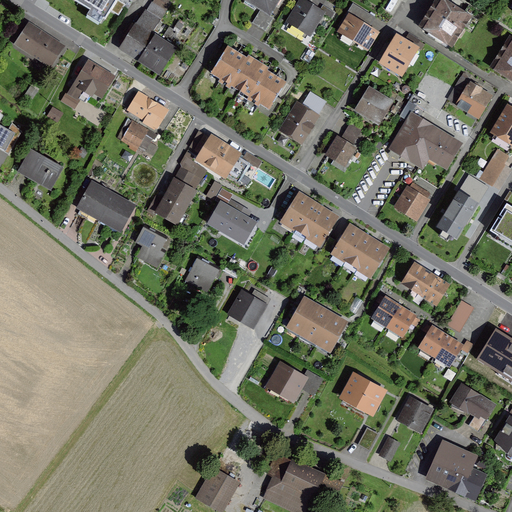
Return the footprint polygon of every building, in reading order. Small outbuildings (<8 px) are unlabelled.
[(37,0),(83,27),(99,0),(37,0)] [(159,73),(175,48),(152,34),(172,4),(165,0),(152,0),(121,49),(159,73)] [(277,0),(244,0),(243,2),(268,16),(277,0)] [(324,12),(303,0),(298,0),(285,23),(310,37),(324,12)] [(450,50),(469,19),(438,0),(433,0),(416,29),(450,50)] [(380,33),(347,14),(336,34),(368,53),(380,33)] [(28,24),(14,46),(51,70),(65,48),(28,24)] [(415,54),(420,45),(404,35),(399,44),(415,54)] [(511,84),(511,41),(508,39),(488,69),(511,84)] [(401,77),(415,54),(393,41),(379,65),(401,77)] [(236,54),(226,48),(208,78),(218,83),(236,54)] [(245,60),(236,54),(218,83),(228,89),(245,60)] [(255,65),(245,60),(228,89),(237,95),(255,65)] [(100,104),(115,79),(87,62),(66,96),(85,108),(91,98),(100,104)] [(265,71),(255,65),(237,95),(247,101),(265,71)] [(274,77),(265,71),(247,101),(257,106),(274,77)] [(284,83),(274,77),(257,106),(266,112),(284,83)] [(477,122),(492,96),(469,83),(454,109),(477,122)] [(393,102),(368,88),(352,113),(378,128),(393,102)] [(157,131),(169,110),(139,93),(127,114),(157,131)] [(301,146),(319,116),(296,102),(278,132),(301,146)] [(53,107),(50,117),(61,120),(63,111),(53,107)] [(511,148),(511,110),(505,107),(489,134),(511,148)] [(462,144),(409,112),(385,151),(421,172),(428,161),(445,172),(462,144)] [(0,144),(17,153),(29,129),(0,115),(0,144)] [(123,142),(147,152),(155,134),(130,124),(123,142)] [(345,142),(362,142),(362,127),(344,127),(345,142)] [(226,182),(241,156),(209,138),(197,159),(195,163),(207,171),(226,182)] [(355,151),(336,139),(324,157),(343,170),(355,151)] [(493,187),(510,157),(496,149),(484,172),(476,167),(472,175),(493,187)] [(197,159),(185,151),(178,163),(183,167),(176,177),(197,190),(207,171),(195,163),(197,159)] [(247,151),(231,177),(245,185),(261,160),(247,151)] [(50,192),(62,169),(28,152),(16,174),(50,192)] [(176,177),(153,214),(174,227),(197,190),(176,177)] [(113,195),(91,183),(76,212),(97,224),(113,195)] [(215,184),(208,194),(215,199),(222,188),(215,184)] [(431,201),(408,187),(394,210),(417,224),(431,201)] [(222,188),(217,200),(228,206),(233,194),(222,188)] [(311,202),(298,194),(278,225),(292,233),(311,202)] [(135,207),(113,195),(97,224),(119,235),(135,207)] [(488,208),(478,201),(469,213),(479,220),(488,208)] [(325,210),(311,202),(292,233),(305,241),(325,210)] [(455,244),(470,216),(447,204),(432,232),(455,244)] [(244,240),(252,224),(219,205),(208,226),(227,237),(230,232),(244,240)] [(511,210),(505,206),(487,235),(511,250),(511,210)] [(338,219),(325,210),(305,241),(319,250),(338,219)] [(343,265),(362,235),(348,226),(329,257),(343,265)] [(166,239),(142,228),(134,244),(142,248),(137,259),(158,270),(165,257),(158,254),(166,239)] [(356,273),(375,243),(362,235),(343,265),(356,273)] [(370,282),(389,251),(375,243),(356,273),(370,282)] [(207,296),(219,271),(196,261),(185,285),(207,296)] [(436,308),(449,286),(412,264),(400,287),(436,308)] [(253,331),(266,307),(240,293),(226,316),(253,331)] [(318,306),(303,298),(285,329),(300,338),(318,306)] [(400,308),(384,298),(370,321),(386,330),(400,308)] [(462,331),(475,307),(462,299),(449,323),(462,331)] [(333,315),(318,306),(300,338),(315,346),(333,315)] [(416,317),(400,308),(386,330),(401,340),(416,317)] [(347,323),(333,315),(315,346),(329,355),(347,323)] [(433,360),(446,337),(430,328),(417,351),(433,360)] [(511,382),(511,381),(511,340),(495,330),(477,361),(511,382)] [(449,369),(462,346),(446,337),(433,360),(449,369)] [(307,379),(280,362),(265,386),(293,403),(307,379)] [(392,390),(356,372),(343,397),(379,415),(392,390)] [(480,427),(493,405),(461,386),(448,407),(480,427)] [(420,433),(431,409),(409,398),(398,423),(420,433)] [(511,459),(511,418),(509,416),(490,444),(511,459)] [(391,462),(400,443),(387,437),(378,455),(391,462)] [(477,456),(443,443),(427,481),(477,501),(487,476),(472,470),(477,456)] [(280,459),(260,500),(284,511),(323,511),(336,485),(280,459)] [(214,511),(221,511),(239,482),(212,467),(194,500),(214,511)]
